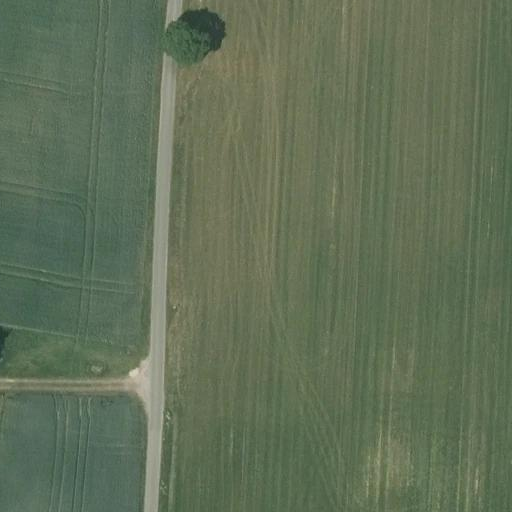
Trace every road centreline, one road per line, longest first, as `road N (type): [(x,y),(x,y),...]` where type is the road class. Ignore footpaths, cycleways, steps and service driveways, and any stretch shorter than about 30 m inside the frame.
road 1 (unclassified): [(179,0),(150,511)]
road 2 (track): [(156,383),(0,386)]
